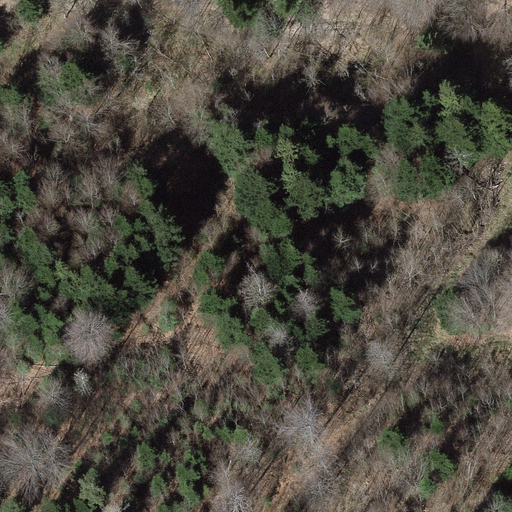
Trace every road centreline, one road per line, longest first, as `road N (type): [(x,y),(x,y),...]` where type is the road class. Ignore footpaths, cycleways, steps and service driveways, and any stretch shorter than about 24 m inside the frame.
road 1 (track): [(274,511),(415,362),(433,300),(506,190),(511,150)]
road 2 (track): [(511,97),(503,47),(459,10),(423,0)]
